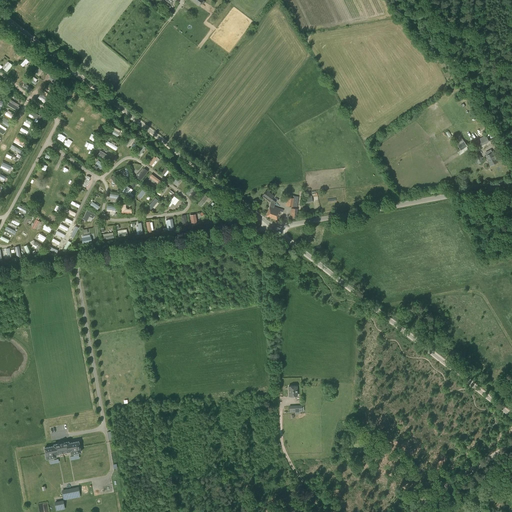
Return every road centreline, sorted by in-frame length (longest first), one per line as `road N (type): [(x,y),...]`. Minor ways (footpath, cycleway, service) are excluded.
road 1 (unclassified): [(275,227),(0,12)]
road 2 (unclassified): [(511,416),(275,227)]
road 3 (unclassified): [(0,279),(275,227)]
road 4 (unclassified): [(275,227),(511,184)]
road 5 (track): [(511,160),(417,0)]
road 6 (unclassified): [(405,511),(511,444)]
